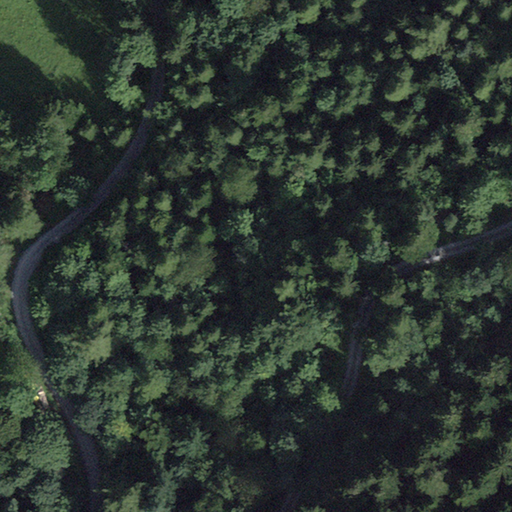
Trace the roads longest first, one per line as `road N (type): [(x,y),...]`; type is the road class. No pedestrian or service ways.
road 1 (track): [(151,0),(161,68),(134,154),(20,282),(33,341),(76,426),(78,511)]
road 2 (track): [(287,511),(355,386),(368,302),(379,281),(408,259),(511,224)]
